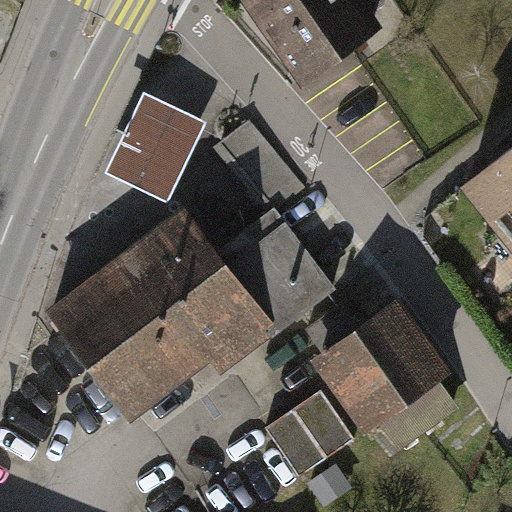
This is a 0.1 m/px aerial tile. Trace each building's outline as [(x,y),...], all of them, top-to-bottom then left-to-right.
[(241,0),(299,82),(383,24),(366,0),(241,0)] [(209,121),(146,91),(107,172),(170,203),(209,121)] [(214,146),(268,212),(273,208),(275,211),(306,186),(250,117),(214,146)] [(511,132),(461,170),(511,239),(511,132)] [(187,211),(53,312),(130,413),(209,353),(219,367),(270,328),(274,332),(333,287),(275,211),(273,208),(268,212),(217,251),(187,211)] [(381,419),(399,445),(455,406),(435,377),(446,369),(396,296),(309,355),(363,432),(381,419)] [(356,438),(322,389),(265,427),(299,476),(356,438)]
